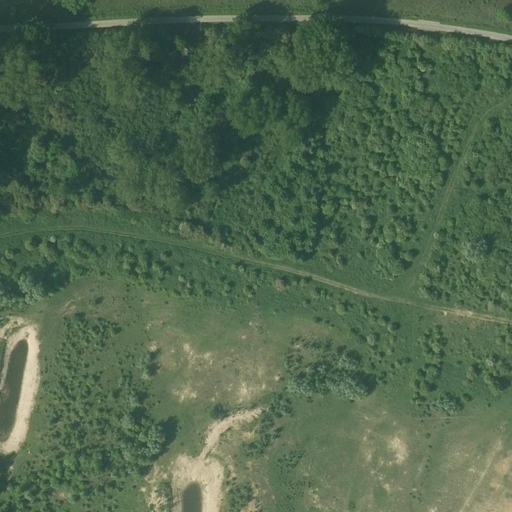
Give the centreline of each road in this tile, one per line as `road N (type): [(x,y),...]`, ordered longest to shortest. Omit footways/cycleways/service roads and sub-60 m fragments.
road 1 (track): [(0,238),(129,235),(393,300),(412,282),(451,174),(483,116),(511,98)]
road 2 (track): [(393,300),(511,322)]
